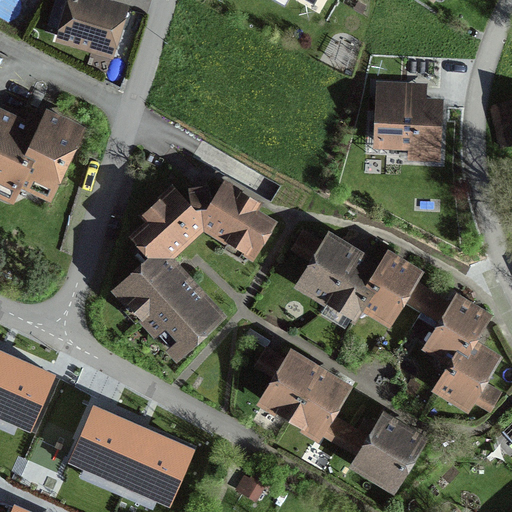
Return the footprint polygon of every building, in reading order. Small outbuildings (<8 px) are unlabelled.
[(81,0),(71,0),(60,38),(108,53),(120,12),(81,0)] [(511,138),(511,99),(492,103),(501,141),(511,138)] [(437,105),(378,102),(376,144),(435,147),(437,105)] [(0,184),(13,190),(17,182),(29,188),(32,180),(50,189),(78,132),(46,117),(41,127),(36,124),(30,121),(26,129),(0,116),(0,184)] [(156,334),(164,327),(183,348),(192,339),(195,343),(205,333),(202,330),(217,316),(183,279),(179,283),(174,278),(170,273),(172,270),(163,260),(201,225),(249,254),(267,224),(249,213),(254,204),(226,187),(213,207),(209,214),(191,216),(187,212),(169,193),(144,215),(150,222),(135,237),(154,258),(118,292),(156,334)] [(352,317),(360,304),(386,320),(414,275),(401,267),(388,259),(380,272),(361,261),(354,256),(347,252),(328,240),(300,285),(326,301),(352,317)] [(464,405),(493,360),(486,356),(466,344),(482,318),(472,312),(456,302),(428,347),(454,363),(438,389),(464,405)] [(289,419),(315,435),(343,389),(323,377),(317,373),(312,371),(290,357),(262,403),(289,419)] [(355,465),(390,486),(418,441),(383,419),(355,465)]
